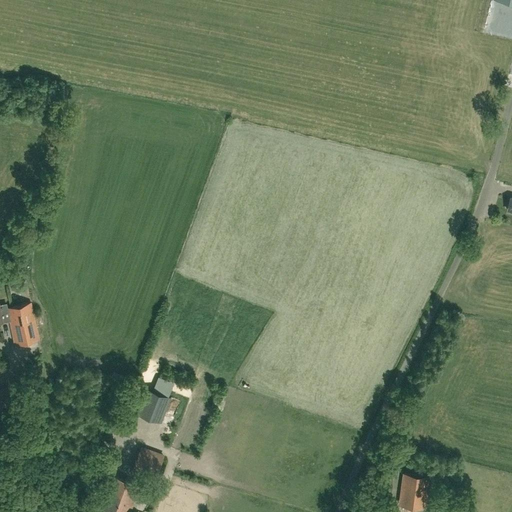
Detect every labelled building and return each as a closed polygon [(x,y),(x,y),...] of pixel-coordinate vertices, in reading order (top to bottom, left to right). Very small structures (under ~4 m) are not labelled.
[(441,45),(439,56),(463,61),(466,51),(441,45)] [(7,303),(0,304),(0,322),(2,322),(2,321),(10,319),(15,344),(39,339),(31,302),(8,307),(7,303)] [(13,395),(8,386),(0,390),(0,412),(7,408),(3,401),(13,395)] [(145,409),(143,416),(160,423),(171,396),(161,393),(154,412),(145,409)] [(147,440),(153,425),(138,420),(133,435),(147,440)] [(155,477),(163,455),(141,447),(133,469),(155,477)] [(106,464),(110,453),(101,449),(97,460),(106,464)] [(404,473),(400,505),(425,508),(430,477),(404,473)] [(129,511),(140,485),(113,476),(101,508),(112,511),(129,511)]
